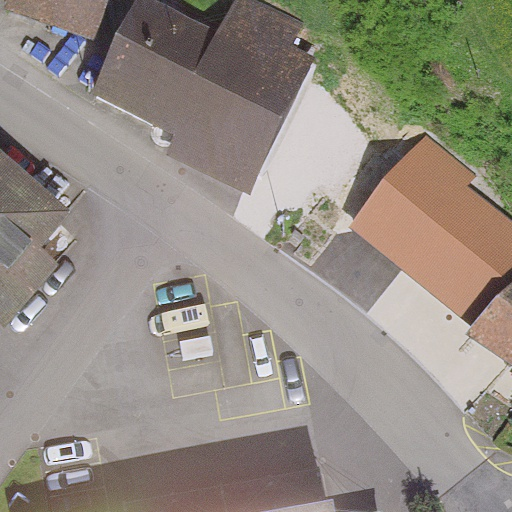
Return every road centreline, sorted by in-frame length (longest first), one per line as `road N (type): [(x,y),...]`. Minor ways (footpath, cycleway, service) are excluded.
road 1 (residential): [(505,511),(309,313),(157,201)]
road 2 (residential): [(157,201),(0,431)]
road 3 (residential): [(157,201),(0,95)]
